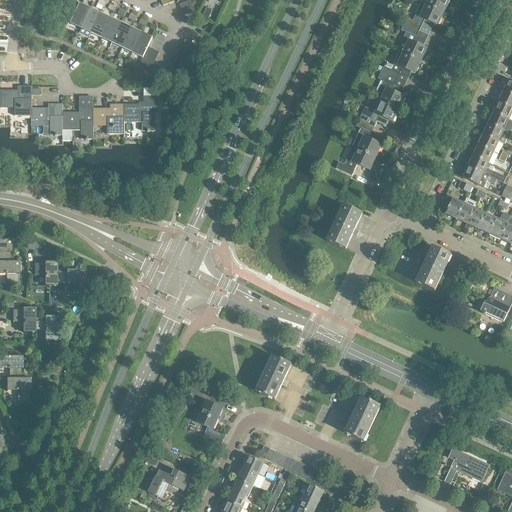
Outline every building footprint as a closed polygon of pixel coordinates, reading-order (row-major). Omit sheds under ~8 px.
[(421,0),(420,3),(421,3),(444,14),(447,15),(444,13),(450,1),(447,0),(421,0)] [(191,1),(180,5),(182,11),(193,7),(191,1)] [(407,19),(404,25),(420,32),(423,26),(432,30),(434,25),(438,27),(444,15),(447,16),(447,15),(444,14),(421,3),(413,22),(407,19)] [(71,24),(81,29),(91,9),(80,4),(71,24)] [(195,12),(193,7),(182,11),(184,16),(195,12)] [(207,21),(212,11),(207,8),(202,19),(207,21)] [(101,14),(91,9),(81,29),(92,34),(101,14)] [(111,19),(101,14),(92,34),(102,38),(111,19)] [(112,43),(122,23),(111,19),(102,38),(112,43)] [(123,48),(132,28),(122,23),(112,43),(123,48)] [(406,33),(398,51),(400,52),(425,63),(422,61),(427,49),(422,47),(425,41),(417,37),(420,32),(404,25),(402,31),(406,33)] [(133,53),(143,33),(132,28),(123,48),(133,53)] [(143,58),(146,53),(148,48),(153,38),(143,33),(133,53),(143,58)] [(194,50),(196,45),(186,40),(183,45),(194,50)] [(191,56),(194,50),(183,45),(180,51),(191,56)] [(159,53),(148,48),(146,53),(157,58),(159,53)] [(191,56),(180,51),(178,56),(189,61),(191,56)] [(385,67),(382,73),(397,80),(400,74),(407,78),(410,72),(416,75),(421,63),(424,64),(425,63),(400,52),(391,70),(385,67)] [(154,63),(157,58),(146,53),(143,58),(144,58),(154,63)] [(189,61),(178,56),(175,61),(186,66),(189,61)] [(152,69),(154,63),(144,58),(141,64),(152,69)] [(184,72),(186,66),(175,61),(173,67),(184,72)] [(149,74),(152,69),(141,64),(139,69),(149,74)] [(181,77),(184,72),(173,67),(171,72),(181,77)] [(384,81),(375,99),(402,111),(399,109),(405,97),(399,95),(402,89),(395,86),(397,80),(382,73),(379,79),(384,81)] [(0,95),(0,107),(1,108),(1,109),(15,109),(15,117),(32,116),(32,109),(32,87),(22,87),(22,91),(18,91),(1,91),(1,95),(0,95)] [(144,105),(124,105),(125,122),(133,122),(143,122),(143,132),(155,132),(155,114),(158,114),(158,99),(165,99),(165,90),(158,90),(158,97),(144,97),(144,105)] [(511,95),(504,91),(499,102),(511,108),(511,95)] [(365,108),(359,121),(375,128),(377,123),(386,127),(386,126),(385,126),(388,120),(393,123),(399,111),(402,112),(402,111),(375,99),(370,110),(365,108)] [(511,108),(499,102),(494,113),(509,121),(511,114),(511,108)] [(32,116),(32,125),(51,125),(51,136),(63,136),(63,130),(63,113),(63,105),(53,105),(53,109),(32,109),(32,116)] [(114,109),(94,109),(94,126),(108,126),(108,135),(125,135),(125,128),(125,122),(124,105),(114,105),(114,109)] [(79,113),(63,113),(63,130),(63,136),(63,140),(63,141),(72,141),(72,140),(72,130),(82,130),(82,140),(94,140),(94,126),(94,109),(83,110),(83,113),(79,113)] [(511,121),(509,121),(494,113),(488,124),(510,134),(511,128),(511,121)] [(361,129),(353,148),(376,159),(379,160),(380,159),(377,157),(382,146),(378,144),(380,140),(378,139),(379,137),(381,138),(372,133),(375,128),(359,121),(357,127),(361,129)] [(510,134),(488,124),(483,135),(499,142),(504,145),(510,134)] [(499,142),(483,135),(478,146),(494,153),(499,142)] [(348,139),(346,144),(352,147),(354,141),(348,139)] [(494,153),(478,146),(473,157),(489,164),(494,153)] [(340,163),(337,169),(352,176),(355,170),(358,165),(360,166),(359,166),(364,168),(371,171),(376,159),(353,148),(344,165),(340,163)] [(489,164),(473,157),(468,168),(484,175),(489,164)] [(484,175),(468,168),(463,179),(484,188),(487,182),(495,185),(497,181),(489,177),(484,175)] [(472,187),(461,182),(459,188),(470,193),(472,187)] [(507,199),(511,189),(511,188),(507,186),(502,197),(507,199)] [(453,199),(446,215),(457,220),(464,204),(453,199)] [(464,204),(457,220),(468,225),(475,209),(478,204),(467,199),(464,204)] [(356,229),(363,214),(344,205),(327,241),(346,250),(353,235),(357,237),(360,231),(356,229)] [(475,209),(468,225),(479,230),(486,214),(475,209)] [(486,214),(479,230),(490,235),(497,219),(486,214)] [(497,219),(490,235),(501,240),(511,219),(504,215),(501,221),(497,219)] [(511,219),(501,240),(511,245),(511,244),(511,219)] [(0,262),(10,262),(10,240),(0,240),(0,262)] [(435,292),(452,256),(433,247),(426,262),(422,260),(419,266),(423,268),(416,283),(435,292)] [(10,262),(0,262),(0,273),(7,274),(7,285),(19,285),(19,262),(10,262)] [(44,264),(35,264),(35,276),(44,276),(45,276),(45,277),(46,277),(46,286),(44,286),(44,287),(58,287),(58,284),(58,272),(58,264),(44,264)] [(66,272),(58,272),(58,284),(66,284),(67,284),(67,286),(68,286),(68,294),(66,294),(66,295),(68,295),(79,295),(80,272),(66,272)] [(115,282),(108,278),(106,284),(112,287),(115,282)] [(490,298),(487,303),(485,303),(481,312),(484,313),(484,314),(486,315),(487,314),(504,322),(511,305),(511,297),(508,295),(504,305),(490,298)] [(23,310),(13,310),(13,322),(13,323),(23,323),(23,324),(24,324),(24,332),(23,332),(23,333),(24,333),(36,333),(36,330),(36,318),(35,310),(23,310)] [(45,318),(36,318),(36,330),(45,330),(46,330),(46,332),(46,340),(45,340),(45,341),(46,341),(58,341),(58,318),(45,318)] [(285,380),(292,365),(274,356),(257,392),(275,401),(282,385),(286,387),(289,382),(285,380)] [(21,379),(21,357),(0,357),(0,368),(10,368),(10,379),(21,379)] [(10,379),(7,379),(7,392),(7,391),(16,391),(18,391),(18,401),(29,401),(29,392),(29,379),(21,379),(10,379)] [(381,407),(362,398),(355,413),(351,411),(348,417),(353,419),(346,433),(364,442),(381,407)] [(205,436),(223,444),(226,436),(214,430),(224,409),(207,402),(197,423),(208,428),(205,436)] [(265,460),(270,449),(265,447),(260,457),(265,460)] [(156,466),(161,456),(147,449),(142,460),(156,466)] [(271,463),(276,452),(270,449),(265,460),(271,463)] [(457,472),(473,479),(482,483),(490,466),(453,449),(449,458),(455,461),(445,482),(451,485),(457,472)] [(277,465),(282,454),(276,452),(271,463),(277,465)] [(282,468),(287,457),(282,454),(277,465),(282,468)] [(263,464),(249,457),(246,464),(245,464),(243,468),(259,475),(261,471),(260,471),(263,464)] [(288,471),(293,460),(287,457),(282,468),(288,471)] [(294,473),(299,462),(293,460),(288,471),(294,473)] [(299,476),(304,465),(299,462),(294,473),(299,476)] [(305,478),(310,468),(304,465),(299,476),(305,478)] [(259,475),(243,468),(241,472),(242,472),(239,480),(253,486),(256,479),(257,480),(259,475)] [(311,481),(316,470),(310,468),(305,478),(311,481)] [(316,484),(321,473),(316,470),(311,481),(316,484)] [(157,478),(149,493),(163,500),(166,492),(170,494),(173,493),(173,492),(176,493),(178,492),(179,489),(183,492),(190,478),(175,471),(172,477),(160,471),(157,478)] [(511,511),(511,476),(506,473),(498,491),(511,497),(511,503),(508,511),(511,511)] [(253,486),(239,480),(235,487),(234,486),(232,491),(248,498),(250,494),(250,493),(253,486)] [(290,482),(287,489),(293,491),(296,484),(290,482)] [(483,484),(477,497),(485,500),(491,488),(483,484)] [(306,492),(304,497),(318,503),(320,499),(320,500),(324,492),(314,488),(310,486),(307,493),(306,492)] [(246,502),(248,498),(232,491),(230,495),(231,495),(228,502),(242,509),(246,502)] [(303,501),(299,508),(307,511),(314,511),(317,507),(316,507),(318,503),(304,497),(302,501),(303,501)] [(241,511),(242,509),(228,502),(225,509),(224,509),(222,511),(241,511)]
